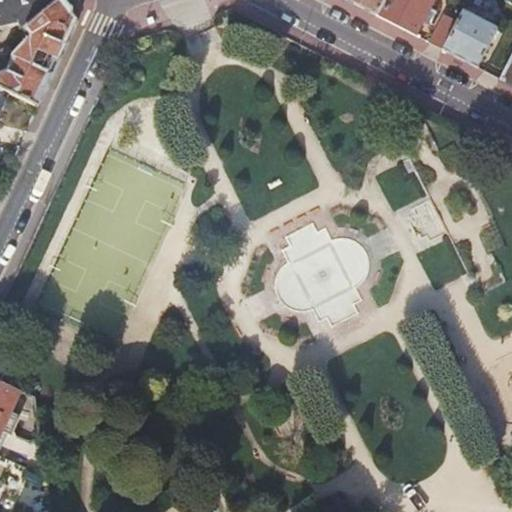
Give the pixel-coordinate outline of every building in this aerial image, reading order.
[(59,0),(0,0),(0,29),(18,25),(24,32),(61,1),(59,0)] [(343,0),(376,16),(384,0),(343,0)] [(384,0),(376,16),(416,37),(434,0),(384,0)] [(77,22),(61,1),(24,32),(29,38),(27,44),(15,57),(8,70),(0,74),(0,88),(10,94),(37,108),(77,22)] [(457,23),(443,51),(477,69),(497,30),(462,13),(457,23)] [(443,16),(429,44),(443,51),(457,23),(443,16)] [(0,61),(12,51),(7,46),(0,51),(0,61)] [(511,56),(500,80),(511,86),(511,56)] [(0,114),(10,94),(0,88),(0,114)] [(0,380),(9,361),(0,356),(0,380)] [(19,391),(0,381),(0,445),(5,434),(0,431),(10,411),(19,391)] [(20,416),(10,411),(0,431),(5,434),(18,440),(14,430),(20,416)] [(0,456),(45,478),(40,441),(26,444),(18,440),(5,434),(0,445),(0,456)] [(0,511),(50,511),(49,501),(33,504),(0,488),(0,511)]
